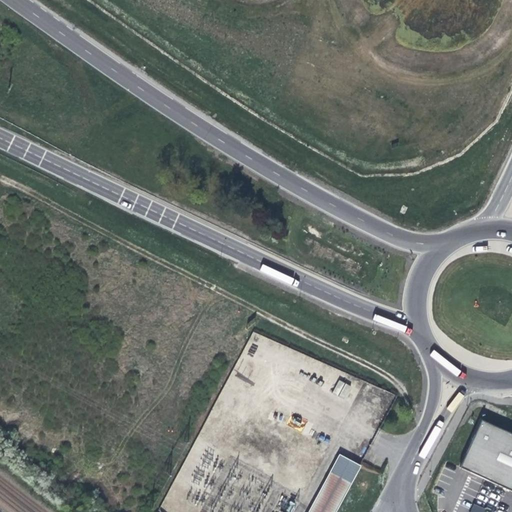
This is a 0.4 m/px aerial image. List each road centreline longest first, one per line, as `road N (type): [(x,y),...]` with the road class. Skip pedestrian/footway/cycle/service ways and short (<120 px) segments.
road 1 (primary): [(454,249),(410,242),(242,158),(14,0)]
road 2 (primary): [(0,137),(430,334)]
